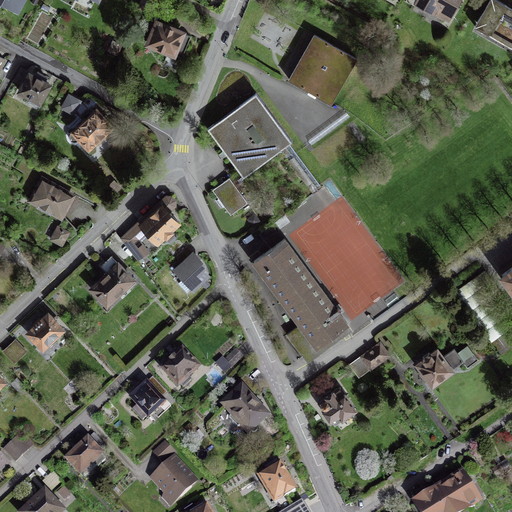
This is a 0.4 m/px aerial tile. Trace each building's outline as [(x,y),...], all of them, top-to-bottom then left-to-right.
[(24,0),(0,0),(0,3),(1,4),(1,3),(18,12),(24,0)] [(151,0),(142,0),(139,8),(150,13),(154,5),(150,4),(151,0)] [(460,0),(414,0),(411,5),(446,27),(460,0)] [(511,15),(487,2),(473,27),(511,49),(511,15)] [(191,36),(157,22),(151,36),(148,35),(147,39),(150,40),(148,43),(159,48),(160,50),(164,52),(167,51),(182,57),(191,36)] [(357,59),(314,34),(289,79),(332,103),(357,59)] [(120,46),(113,42),(110,49),(117,52),(120,46)] [(28,71),(20,67),(13,81),(23,86),(20,91),(31,97),(28,101),(36,106),(38,102),(40,102),(50,85),(43,81),(46,77),(39,73),(36,77),(30,74),(28,76),(26,75),(28,71)] [(214,124),(208,128),(220,144),(232,160),(231,160),(243,176),(255,168),(254,168),(275,153),(280,149),(313,194),(322,187),(289,143),(292,141),(280,124),(279,125),(264,104),(256,93),(240,104),(240,105),(214,124)] [(81,101),(69,94),(61,107),(74,114),(81,101)] [(112,126),(96,109),(89,116),(80,125),(74,131),(73,131),(73,132),(89,148),(112,126)] [(229,177),(213,190),(219,198),(217,200),(222,207),(224,206),(231,214),(247,202),(229,177)] [(73,195),(42,178),(30,200),(39,205),(38,206),(52,213),(52,212),(61,217),(73,195)] [(120,187),(114,181),(108,186),(114,193),(120,187)] [(171,196),(166,196),(122,237),(139,259),(144,255),(133,244),(148,231),(158,242),(165,235),(166,236),(173,230),(171,229),(179,222),(168,211),(175,205),(175,200),(171,196)] [(68,232),(58,227),(52,238),(62,244),(68,232)] [(284,238),(254,261),(301,324),(287,333),(304,356),(348,324),(284,238)] [(202,263),(187,246),(176,257),(182,264),(176,269),(184,278),(179,283),(187,292),(193,287),(193,288),(207,275),(200,269),(201,268),(202,267),(203,266),(203,265),(203,264),(202,263)] [(135,281),(111,256),(101,265),(108,273),(92,288),(100,296),(98,298),(98,299),(102,303),(103,303),(105,301),(107,303),(126,286),(128,288),(129,288),(135,282),(135,281)] [(511,267),(502,275),(511,287),(511,267)] [(511,327),(511,306),(485,269),(454,291),(491,342),(511,327)] [(437,294),(440,298),(449,293),(446,288),(437,294)] [(62,329),(48,314),(29,332),(43,347),(53,337),(56,341),(63,334),(60,330),(62,329)] [(16,339),(4,350),(14,362),(26,351),(16,339)] [(363,356),(371,367),(388,354),(380,343),(363,356)] [(425,359),(419,363),(433,383),(451,370),(463,361),(463,360),(474,353),(468,345),(457,352),(454,348),(442,357),(437,350),(431,354),(429,352),(423,357),(425,359)] [(222,358),(217,364),(225,373),(242,357),(236,350),(225,361),(222,358)] [(198,368),(183,352),(176,358),(175,357),(169,362),(170,363),(163,370),(178,386),(180,384),(184,387),(191,380),(188,377),(198,368)] [(371,367),(363,356),(351,365),(359,376),(371,367)] [(256,389),(245,378),(231,392),(235,397),(225,407),(232,415),(230,418),(238,427),(241,424),(249,432),(251,430),(252,431),(253,431),(254,431),(255,431),(256,430),(257,429),(258,428),(258,427),(257,426),(257,425),(266,416),(259,409),(262,406),(259,403),(262,401),(257,396),(255,398),(252,395),(249,398),(248,397),(256,389)] [(24,384),(19,388),(26,395),(30,391),(24,384)] [(163,402),(147,385),(132,399),(138,405),(133,410),(142,420),(147,415),(149,416),(159,407),(164,412),(171,406),(165,400),(163,402)] [(356,409),(340,387),(334,392),(333,392),(326,397),(326,398),(320,402),(324,408),(324,409),(331,419),(332,419),(335,423),(342,418),(343,418),(356,409)] [(190,426),(182,435),(185,438),(189,434),(198,442),(205,435),(200,430),(196,433),(190,426)] [(104,444),(94,434),(67,459),(80,473),(93,462),(97,466),(106,459),(98,450),(104,444)] [(17,437),(11,443),(22,455),(28,449),(17,437)] [(11,443),(5,449),(16,461),(22,455),(11,443)] [(174,452),(165,443),(154,453),(163,462),(174,452)] [(195,481),(174,459),(154,478),(161,485),(160,489),(164,493),(167,492),(174,500),(195,481)] [(0,477),(9,469),(0,460),(0,477)] [(506,461),(498,466),(498,467),(502,473),(503,474),(511,469),(506,461)] [(295,490),(280,464),(259,477),(275,503),(287,495),(295,490)] [(498,467),(493,470),(497,476),(502,473),(498,467)] [(461,476),(439,490),(453,511),(460,511),(467,507),(472,508),(475,505),(477,501),(481,499),(466,477),(463,479),(461,476)] [(453,511),(439,490),(411,507),(414,511),(453,511)] [(61,511),(62,511),(45,493),(24,511),(61,511)] [(309,511),(302,500),(293,505),(287,495),(275,503),(281,511),(309,511)]
